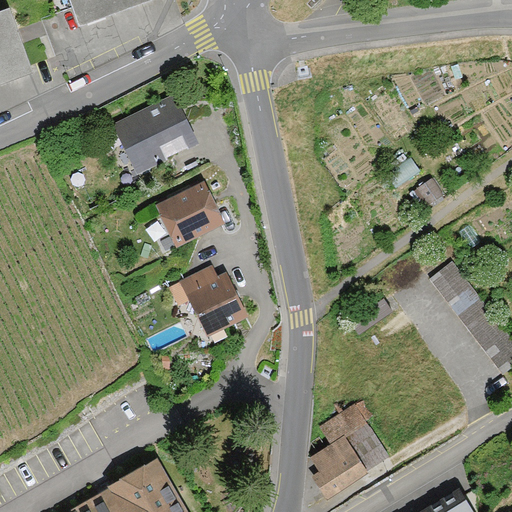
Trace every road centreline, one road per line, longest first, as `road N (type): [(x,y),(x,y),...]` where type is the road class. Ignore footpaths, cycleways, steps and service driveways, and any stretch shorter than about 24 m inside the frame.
road 1 (residential): [(230,20),(255,81),(302,318),(287,511)]
road 2 (residential): [(511,13),(304,35),(230,20)]
road 3 (residential): [(230,20),(0,136)]
road 4 (residential): [(511,419),(359,511)]
